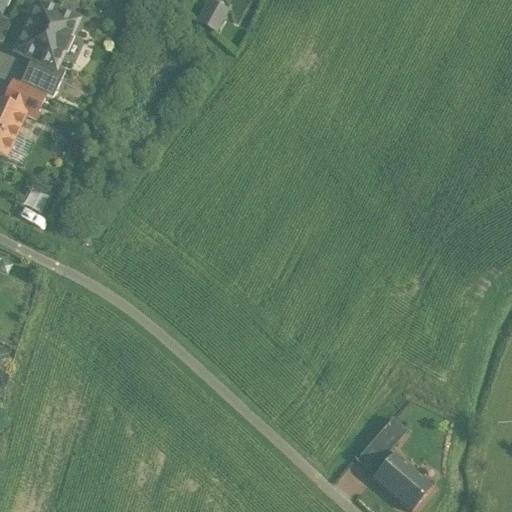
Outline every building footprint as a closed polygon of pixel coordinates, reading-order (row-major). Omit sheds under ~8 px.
[(0,0),(0,19),(4,10),(7,9),(11,0),(0,0)] [(227,11),(211,2),(200,24),(217,33),(227,11)] [(77,23),(37,5),(29,21),(25,19),(18,35),(22,37),(15,54),(31,61),(55,72),(55,71),(77,23)] [(11,24),(0,19),(0,44),(1,45),(11,24)] [(55,72),(31,61),(19,86),(45,98),(52,101),(64,75),(55,71),(55,72)] [(19,86),(13,84),(12,84),(2,106),(26,116),(25,117),(28,119),(34,122),(45,98),(19,86)] [(2,106),(0,104),(0,157),(6,160),(25,117),(26,116),(2,106)] [(414,511),(432,491),(393,458),(372,482),(406,511),(414,511)]
